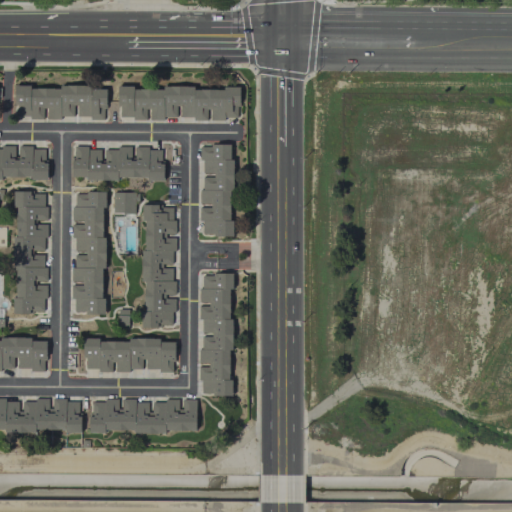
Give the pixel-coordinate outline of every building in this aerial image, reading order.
[(14,119),(45,119),(44,118),(75,118),(75,117),(90,117),(90,120),(105,120),(104,89),(90,89),(90,86),(29,87),(29,85),(14,85),(14,119)] [(239,89),(163,86),(163,88),(118,86),(117,113),(132,114),(132,119),(147,120),(147,118),(208,120),(208,118),(238,120),(239,89)] [(199,235),(229,236),(233,145),(201,144),(200,174),(201,174),(200,205),(201,205),(199,235)] [(0,178),(46,178),(45,149),(32,149),(32,146),(16,146),(16,147),(0,147),(0,178)] [(72,148),(72,177),(84,177),(84,179),(162,180),(162,148),(132,148),(132,146),(117,146),(117,149),(72,148)] [(107,312),(99,208),(106,207),(104,190),(71,193),(73,222),(71,223),(73,251),(84,250),(85,254),(74,255),(75,267),(70,267),(71,283),(73,315),(107,312)] [(14,313),(30,313),(30,305),(45,305),(45,283),(44,283),(44,222),(45,222),(45,192),(14,192),(14,261),(14,313)] [(113,213),(135,213),(135,192),(113,193),(113,213)] [(173,205),(141,205),(143,327),(173,326),(173,298),(166,299),(166,294),(173,294),(173,266),(173,235),(173,205)] [(199,394),(226,395),(234,275),(201,273),(199,304),(201,304),(199,334),(200,334),(198,364),(200,364),(199,394)] [(45,370),(44,341),(31,341),(31,338),(0,337),(0,369),(15,369),(15,370),(45,370)] [(83,371),(113,370),(113,371),(143,370),(143,371),(173,371),(173,342),(160,342),(160,338),(98,339),(98,338),(83,338),(83,371)] [(195,431),(195,400),(182,400),(182,408),(177,408),(177,401),(149,401),(149,402),(136,402),(136,398),(119,399),(119,400),(89,400),(89,432),(195,431)] [(78,399),(51,400),(52,408),(48,408),(47,399),(19,400),(19,399),(0,399),(0,429),(3,429),(3,433),(80,430),(78,399)]
